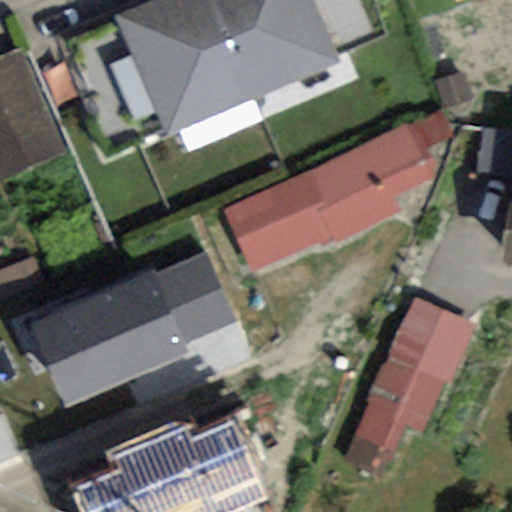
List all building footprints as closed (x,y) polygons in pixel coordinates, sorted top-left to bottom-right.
[(145,0),(63,35),(87,92),(80,95),(103,149),(381,29),(371,0),(145,0)] [(11,51),(0,55),(0,127),(38,112),(11,51)] [(416,172),(394,127),(349,146),(293,175),(224,207),(248,260),(325,222),(331,233),(390,204),(382,188),(416,172)] [(511,202),(511,203),(499,246),(511,246),(511,202)] [(128,277),(0,330),(0,397),(4,406),(158,349),(128,277)] [(470,337),(417,313),(395,362),(398,363),(375,414),(423,435),(445,384),(448,386),(470,337)]
